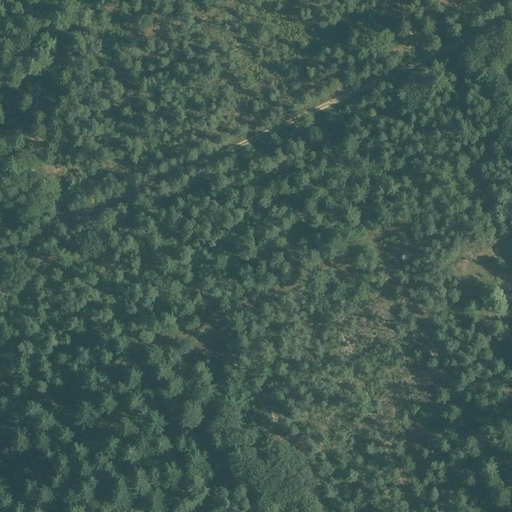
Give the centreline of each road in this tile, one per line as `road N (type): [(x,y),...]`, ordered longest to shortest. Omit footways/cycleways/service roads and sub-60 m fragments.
road 1 (track): [(511,17),(0,249)]
road 2 (track): [(23,511),(90,473),(137,463),(202,511)]
